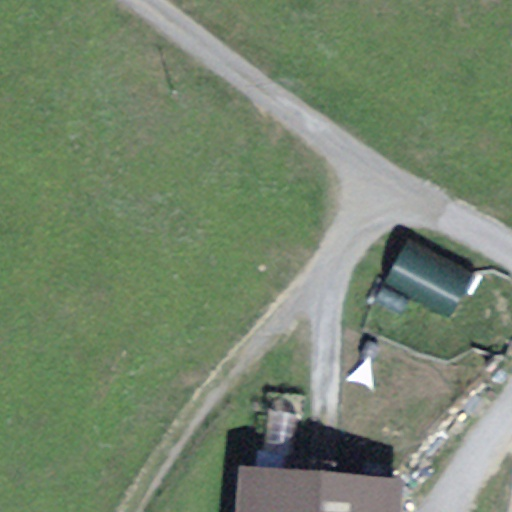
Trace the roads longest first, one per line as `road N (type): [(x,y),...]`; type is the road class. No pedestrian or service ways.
road 1 (track): [(511,242),(367,152),(157,0)]
road 2 (track): [(398,171),(340,268),(229,386),(143,511)]
